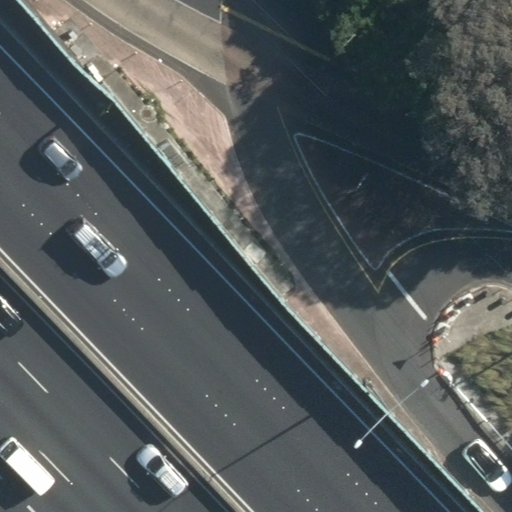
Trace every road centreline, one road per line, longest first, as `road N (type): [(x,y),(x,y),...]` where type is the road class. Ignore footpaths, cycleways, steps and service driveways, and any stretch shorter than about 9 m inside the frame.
road 1 (motorway): [(0,184),(315,511)]
road 2 (motorway): [(250,60),(264,126),(310,234),(372,322)]
road 3 (tertiary): [(250,60),(511,184)]
road 4 (motorway): [(163,511),(0,342)]
road 5 (motorway): [(372,322),(511,481)]
road 6 (motorway): [(511,253),(442,270),(372,322)]
road 7 (motorway): [(137,0),(250,60)]
